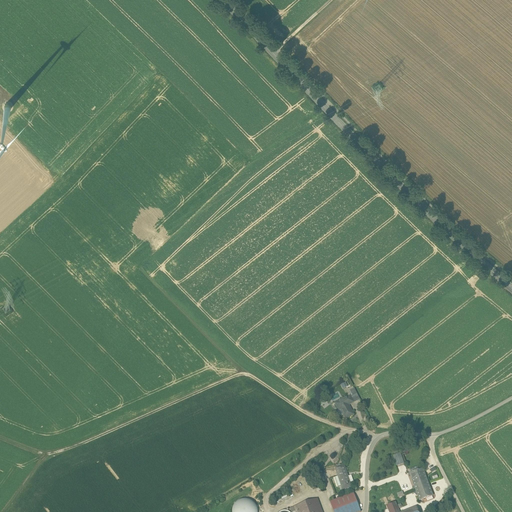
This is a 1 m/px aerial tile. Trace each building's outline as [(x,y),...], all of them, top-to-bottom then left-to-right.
[(352,396),(351,396),(354,403),(360,400),(356,393),(352,396)] [(351,396),(341,401),(342,403),(336,406),(339,411),(341,410),(346,419),(353,415),(348,406),(354,403),(351,396)] [(397,465),(404,463),(400,453),(393,456),(397,465)] [(352,487),(344,465),(335,468),(342,491),(352,487)] [(423,470),(410,474),(415,487),(414,487),(415,489),(420,501),(432,496),(433,496),(427,482),(423,470)] [(360,511),(354,494),(330,503),(333,511),(360,511)] [(322,511),(317,499),(294,507),(295,511),(322,511)] [(257,511),(257,507),(254,503),(250,501),(245,500),(240,501),(236,503),(233,508),(232,511),(257,511)] [(418,511),(416,506),(402,511),(399,511),(396,502),(387,506),(389,511),(418,511)]
